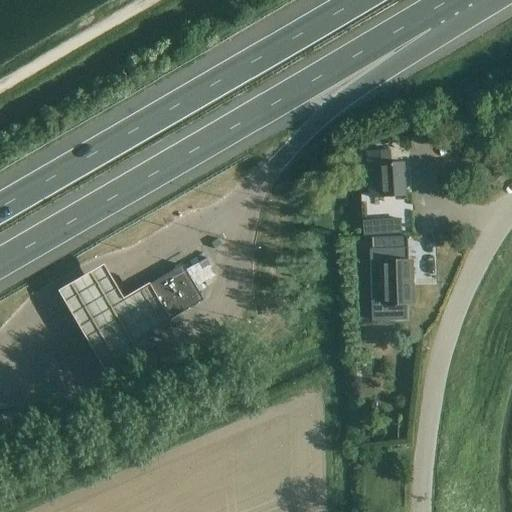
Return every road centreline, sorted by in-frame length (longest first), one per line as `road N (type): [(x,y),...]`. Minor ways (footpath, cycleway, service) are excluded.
road 1 (motorway): [(0,263),(424,14)]
road 2 (motorway): [(358,0),(0,208)]
road 3 (unclassified): [(421,511),(439,341),(498,226)]
road 4 (motorway): [(273,169),(424,14)]
road 5 (track): [(0,88),(151,0)]
road 6 (residential): [(498,226),(423,219),(420,134)]
